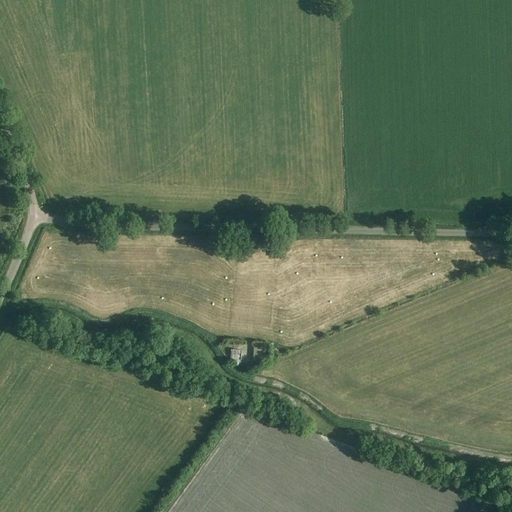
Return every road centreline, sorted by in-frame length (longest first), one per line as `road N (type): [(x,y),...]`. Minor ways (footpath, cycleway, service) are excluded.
road 1 (unclassified): [(511,233),(163,229),(34,216)]
road 2 (track): [(246,351),(243,374),(289,389),(329,418),(511,456)]
